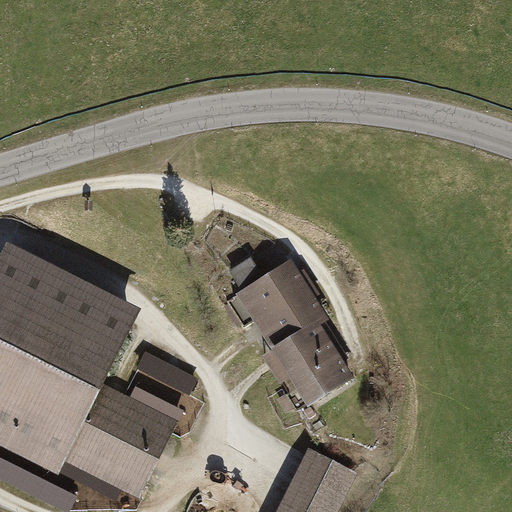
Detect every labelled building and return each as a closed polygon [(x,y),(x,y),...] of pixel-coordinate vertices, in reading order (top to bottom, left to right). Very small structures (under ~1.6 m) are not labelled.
[(136,310),(6,245),(0,256),(0,449),(56,477),(63,462),(137,499),(176,420),(100,382),(136,310)] [(328,319),(292,262),(264,279),(250,258),(228,271),(242,293),(235,297),(268,349),(260,354),(280,385),(287,381),(304,407),(352,377),(318,325),(328,319)] [(146,352),(136,370),(191,399),(201,380),(146,352)] [(336,511),(355,475),(307,451),(275,511),(336,511)] [(0,460),(0,480),(63,511),(69,511),(76,499),(0,460)]
